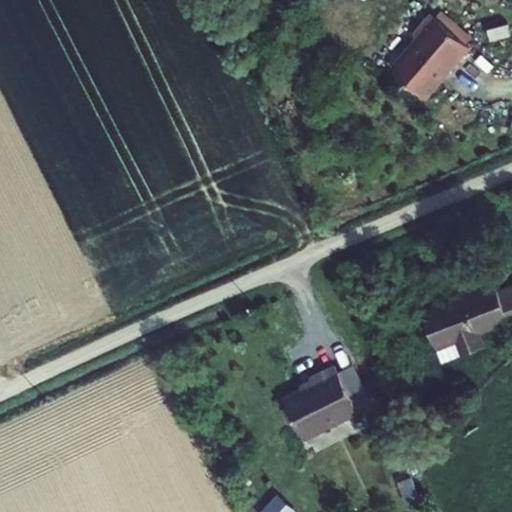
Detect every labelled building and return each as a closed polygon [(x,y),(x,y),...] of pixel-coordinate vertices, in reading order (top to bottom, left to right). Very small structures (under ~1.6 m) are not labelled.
[(445,14),(441,19),(471,46),(476,40),(445,14)] [(474,48),(471,46),(441,19),(436,15),(417,37),(419,44),(399,67),(401,76),(430,99),(474,48)] [(484,324),(489,338),(511,330),(506,315),(511,312),(511,267),(488,277),(490,282),(450,297),(464,331),(484,324)] [(455,335),(435,342),(441,356),(460,348),(455,335)] [(337,369),(308,383),(312,391),(319,405),(328,424),(382,398),(360,351),(334,363),(337,369)] [(319,405),(312,391),(305,394),(312,409),(319,405)] [(281,491),(262,511),(301,511),(303,510),(281,491)]
